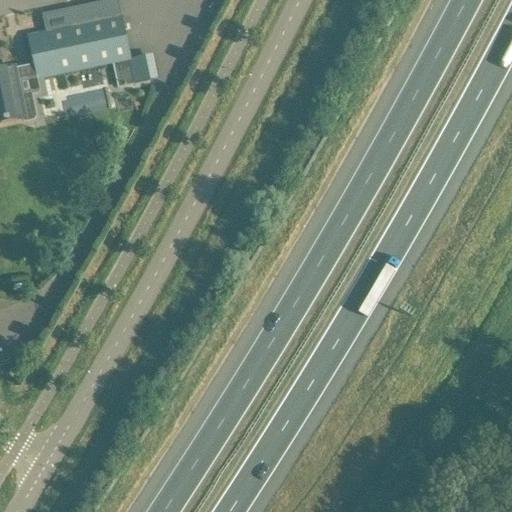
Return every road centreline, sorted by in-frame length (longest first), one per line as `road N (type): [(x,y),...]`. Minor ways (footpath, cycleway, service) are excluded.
road 1 (motorway): [(460,0),(158,511)]
road 2 (motorway): [(232,511),(350,324),(511,36)]
road 3 (unclassified): [(46,463),(299,0)]
